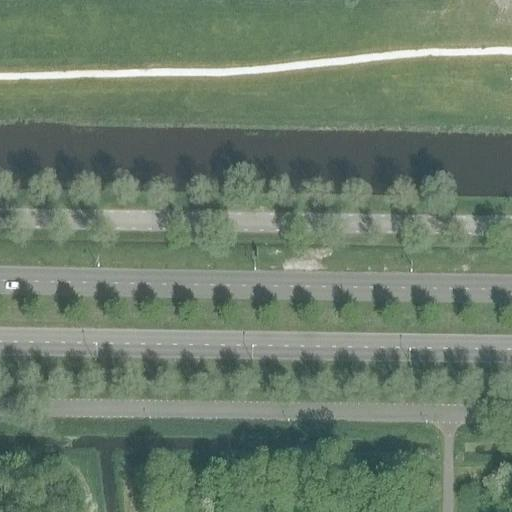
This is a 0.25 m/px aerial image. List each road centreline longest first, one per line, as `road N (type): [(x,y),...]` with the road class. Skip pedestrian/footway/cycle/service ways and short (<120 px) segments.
road 1 (tertiary): [(511,227),(0,218)]
road 2 (trunk): [(511,289),(0,280)]
road 3 (trunk): [(0,341),(511,349)]
